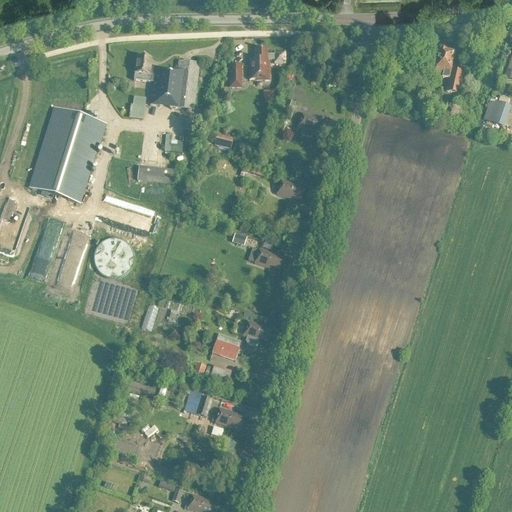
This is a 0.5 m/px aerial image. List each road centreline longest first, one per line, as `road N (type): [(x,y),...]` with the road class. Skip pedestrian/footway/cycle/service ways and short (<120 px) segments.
road 1 (unclassified): [(246,511),(359,100),(365,22)]
road 2 (secondary): [(0,52),(111,24),(365,22)]
road 3 (track): [(0,269),(15,272),(43,210),(85,217),(113,124),(101,99),(100,27)]
road 4 (track): [(0,198),(26,99),(18,46)]
road 5 (secondary): [(365,22),(485,0)]
